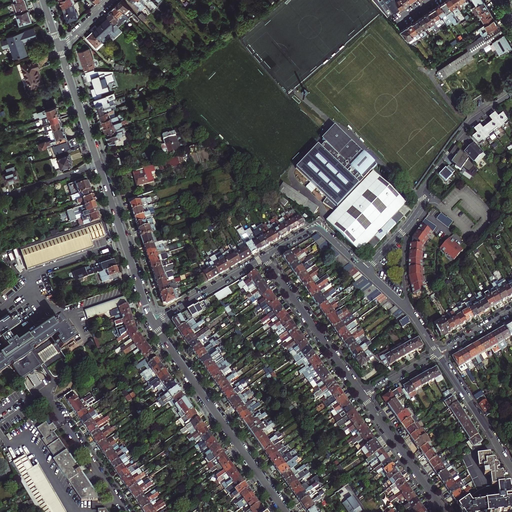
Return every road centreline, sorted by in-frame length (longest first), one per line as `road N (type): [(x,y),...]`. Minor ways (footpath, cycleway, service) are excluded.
road 1 (residential): [(364,271),(423,204),(423,188),(467,127),(511,93)]
road 2 (residential): [(152,322),(285,511)]
road 3 (residential): [(264,257),(362,396)]
road 4 (residential): [(98,164),(152,322)]
road 5 (residential): [(362,396),(444,511)]
road 6 (residential): [(437,353),(511,470)]
road 7 (residential): [(152,322),(264,257)]
road 8 (residential): [(58,46),(98,164)]
road 9 (residential): [(264,257),(317,228),(364,271)]
